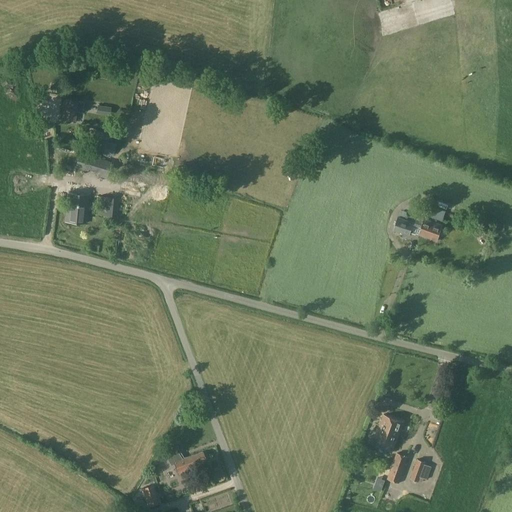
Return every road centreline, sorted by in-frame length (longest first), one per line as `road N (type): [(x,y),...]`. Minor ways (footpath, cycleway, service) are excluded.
road 1 (unclassified): [(511,372),(163,280)]
road 2 (unclassified): [(246,511),(163,280)]
road 3 (unclassified): [(163,280),(0,243)]
